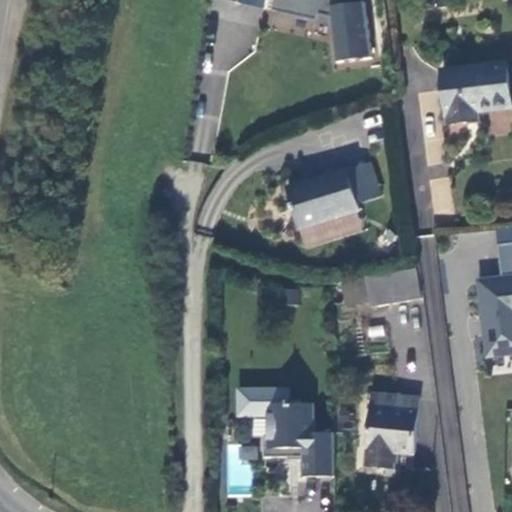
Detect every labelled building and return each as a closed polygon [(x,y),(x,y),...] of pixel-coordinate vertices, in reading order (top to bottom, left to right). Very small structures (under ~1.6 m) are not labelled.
[(339,19),(346,64),(380,59),(372,4),(352,6),(351,0),(283,0),(281,14),(325,22),(326,16),(339,19)] [(511,98),(508,66),(446,73),(453,125),(472,123),(471,114),(511,108),(511,98)] [(348,169),(287,187),(300,228),(360,210),(348,169)] [(511,244),(498,246),(502,276),(477,280),(487,359),(511,356),(511,244)] [(416,269),(365,279),(370,302),(371,308),(421,299),(416,269)] [(370,302),(365,279),(340,283),(345,307),(370,302)] [(420,398),(371,393),(362,467),(393,470),(395,455),(415,457),(420,398)] [(289,399),(264,399),(264,415),(268,415),(269,438),(264,438),(264,457),(302,456),(303,476),(333,476),(333,432),(313,432),(313,403),(290,403),(289,399)] [(258,449),(244,448),(243,467),(257,468),(258,449)]
